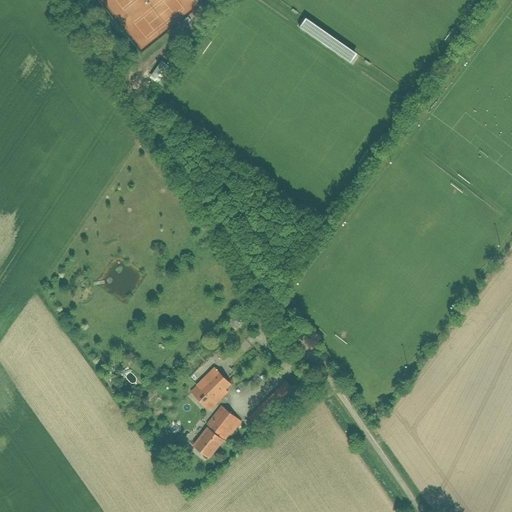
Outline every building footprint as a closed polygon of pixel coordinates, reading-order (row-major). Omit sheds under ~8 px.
[(160,64),(147,81),(161,91),(173,74),(160,64)] [(201,246),(194,251),(199,258),(206,253),(201,246)] [(187,395),(206,414),(229,390),(210,372),(187,395)] [(284,385),(247,421),(257,431),(294,395),(284,385)] [(219,411),(190,450),(206,461),(234,422),(219,411)]
